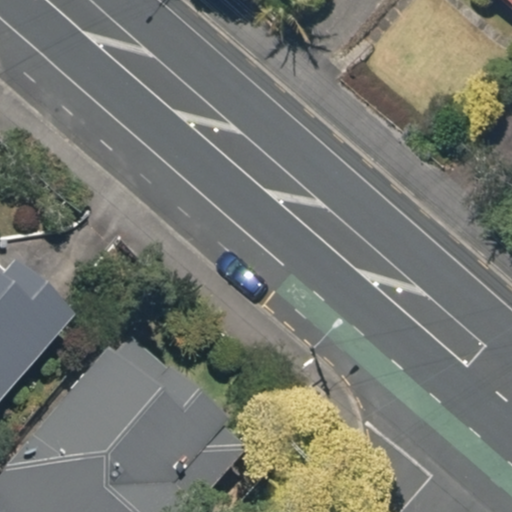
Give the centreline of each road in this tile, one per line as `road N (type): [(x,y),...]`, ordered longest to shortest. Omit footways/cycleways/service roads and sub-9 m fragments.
road 1 (primary): [(511,380),(72,0)]
road 2 (residential): [(511,388),(402,511)]
